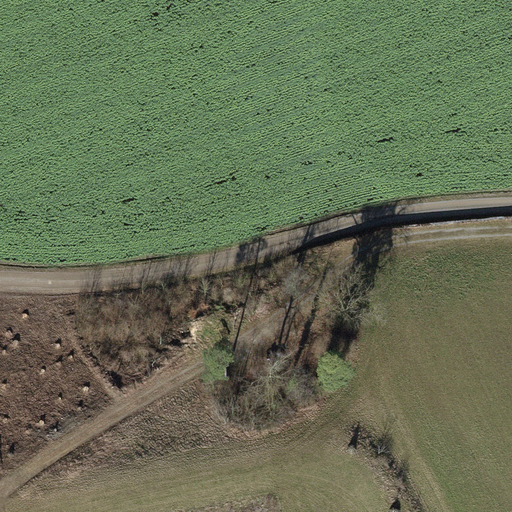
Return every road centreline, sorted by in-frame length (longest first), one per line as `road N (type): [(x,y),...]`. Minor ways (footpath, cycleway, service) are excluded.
road 1 (track): [(511,234),(407,240),(360,257),(0,487)]
road 2 (track): [(511,206),(406,213),(133,277),(0,280)]
